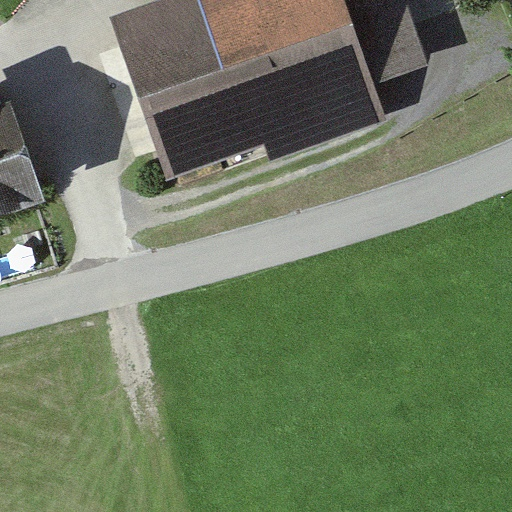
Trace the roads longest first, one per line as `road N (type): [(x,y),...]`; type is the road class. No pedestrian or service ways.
road 1 (tertiary): [(0,319),(455,195),(511,163)]
road 2 (track): [(16,0),(83,68),(125,284)]
